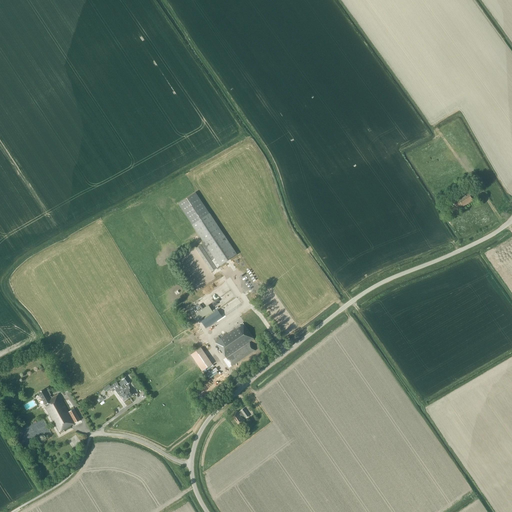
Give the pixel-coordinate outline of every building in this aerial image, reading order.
[(237,255),(209,213),(196,192),(178,204),(192,224),(204,243),(201,245),(196,248),(211,272),(216,268),(220,266),(237,255)] [(463,206),(468,203),(473,199),(470,193),(454,203),(457,209),(462,206),(463,206)] [(212,310),(208,305),(196,314),(199,319),(212,310)] [(217,320),(212,314),(201,322),(206,328),(217,320)] [(243,323),(220,338),(218,336),(214,339),(216,341),(215,342),(226,357),(227,358),(226,358),(232,366),(255,350),(249,342),(254,339),(243,323)] [(212,364),(201,347),(191,354),(202,371),(212,364)] [(129,387),(127,384),(130,382),(129,380),(131,379),(128,376),(126,378),(124,376),(121,379),(122,380),(118,383),(121,386),(129,398),(134,394),(129,387)] [(111,389),(113,392),(120,386),(117,382),(111,386),(109,384),(103,388),(106,392),(111,389)] [(121,386),(117,389),(115,390),(123,401),(129,398),(121,386)] [(71,416),(71,415),(75,423),(80,420),(74,409),(69,412),(70,414),(58,394),(52,397),(52,396),(51,397),(50,395),(51,394),(48,390),(46,391),(45,389),(39,392),(46,406),(46,407),(60,432),(75,423),(71,416)] [(244,414),(246,418),(249,416),(244,408),(241,410),(238,412),(237,411),(232,415),(239,425),(244,421),(241,416),(244,414)]
